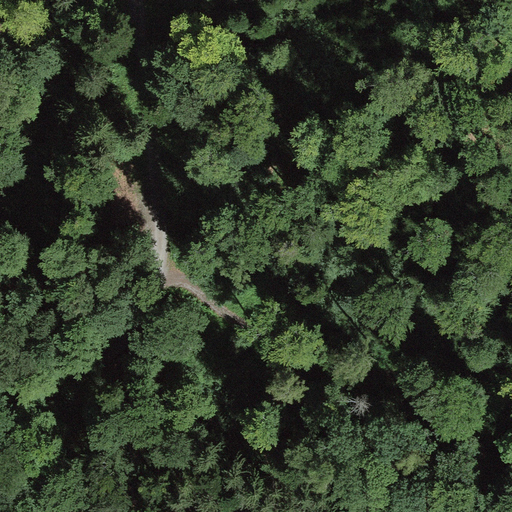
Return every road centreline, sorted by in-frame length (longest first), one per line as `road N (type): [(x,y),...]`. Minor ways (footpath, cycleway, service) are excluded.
road 1 (track): [(0,375),(61,375),(129,331),(166,254),(138,0)]
road 2 (track): [(166,254),(337,378),(511,397)]
